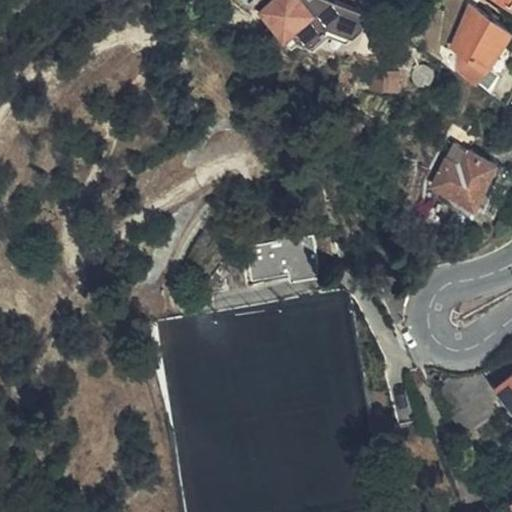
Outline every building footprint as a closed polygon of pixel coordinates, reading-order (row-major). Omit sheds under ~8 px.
[(346,2),(338,0),(274,0),(264,9),(289,39),(298,31),(302,35),(317,40),(329,31),(353,40),(367,28),(373,13),(346,2)] [(454,47),(459,51),(488,70),(511,33),(472,7),(454,47)] [(488,70),(459,51),(458,68),(479,82),(488,70)] [(372,67),(372,87),(401,88),(402,68),(372,67)] [(358,72),(342,70),(340,84),(356,86),(358,72)] [(478,205),(497,167),(455,145),(436,183),(478,205)] [(248,249),(254,278),(320,265),(313,235),(248,249)] [(393,295),(401,303),(403,302),(410,293),(391,271),(378,283),(393,295)] [(511,404),(511,375),(498,388),(511,404)]
